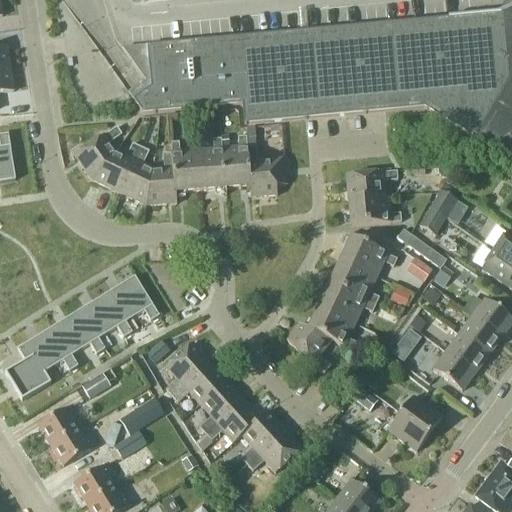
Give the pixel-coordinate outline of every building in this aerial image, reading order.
[(511,10),(511,11),(495,15),(251,38),(250,30),(226,33),(227,39),(148,46),(151,89),(134,101),(142,114),(242,105),(244,124),(424,108),(509,159),(511,154),(511,10)] [(0,72),(9,71),(6,49),(0,50),(0,72)] [(0,95),(13,93),(9,71),(0,72),(0,95)] [(76,156),(93,182),(117,153),(111,144),(123,136),(118,128),(105,137),(105,136),(76,156)] [(247,140),(256,140),(255,130),(247,130),(247,138),(247,140)] [(0,184),(14,182),(7,136),(0,137),(0,184)] [(252,193),(248,148),(247,138),(239,138),(240,148),(223,150),(227,191),(247,189),(247,194),(252,193)] [(228,196),(227,191),(223,150),(222,140),(214,141),(215,150),(198,152),(202,193),(221,191),(222,197),(228,196)] [(171,144),(172,154),(178,200),(183,199),(182,195),(202,193),(198,152),(181,154),(180,143),(171,144)] [(127,158),(117,153),(93,182),(121,195),(142,148),(134,145),(127,158)] [(257,147),(248,148),(252,193),(252,199),(278,197),(278,187),(288,186),(285,159),(258,162),(257,147)] [(121,195),(148,208),(154,171),(144,166),(150,152),(142,148),(121,195)] [(32,190),(44,188),(39,151),(28,152),(32,190)] [(178,205),(178,200),(172,154),(163,155),(165,170),(154,171),(148,208),(178,205)] [(348,200),(383,197),(382,182),(397,181),(396,172),(381,173),(381,172),(346,176),(348,200)] [(456,202),(441,193),(430,210),(445,219),(456,202)] [(388,197),(383,197),(348,200),(350,222),(344,222),(345,228),(401,222),(400,214),(390,215),(388,197)] [(445,219),(430,210),(420,226),(435,235),(445,219)] [(47,258),(61,242),(44,227),(30,242),(47,258)] [(446,263),(403,232),(397,241),(440,271),(446,263)] [(349,242),(340,261),(376,278),(383,262),(392,267),(395,259),(386,255),(386,254),(346,235),(344,240),(349,242)] [(511,239),(506,235),(493,253),(511,265),(511,239)] [(511,292),(511,265),(493,253),(481,270),(511,292)] [(368,293),(376,278),(340,261),(331,279),(327,276),(324,282),(374,305),(377,297),(368,293)] [(425,282),(431,273),(416,262),(410,271),(425,282)] [(134,279),(107,296),(125,325),(144,313),(150,324),(158,319),(134,279)] [(327,289),(318,307),(354,324),(362,309),(370,313),(374,305),(324,282),(322,286),(327,289)] [(432,309),(440,298),(430,290),(422,302),(432,309)] [(411,296),(401,291),(395,305),(405,309),(411,296)] [(107,296),(80,313),(98,342),(116,330),(123,341),(131,335),(125,325),(107,296)] [(472,319),(501,341),(511,325),(511,321),(485,302),(472,319)] [(347,339),(354,324),(318,307),(309,325),(305,323),(304,327),(331,341),(352,351),(356,343),(347,339)] [(80,313),(53,329),(71,358),(89,347),(96,357),(104,352),(98,342),(80,313)] [(420,335),(426,325),(417,319),(410,328),(420,335)] [(488,358),(501,341),(472,319),(459,337),(488,358)] [(331,341),(304,327),(299,324),(285,340),(322,373),(329,366),(318,356),(331,341)] [(53,329),(26,346),(44,375),(62,364),(69,374),(77,369),(71,358),(53,329)] [(488,358),(459,337),(446,354),(475,376),(488,358)] [(170,353),(161,343),(146,357),(155,367),(170,353)] [(163,390),(169,397),(207,363),(190,344),(164,368),(174,380),(163,390)] [(400,344),(391,356),(402,364),(411,352),(400,344)] [(25,363),(4,376),(22,403),(50,385),(44,375),(26,346),(17,351),(25,363)] [(462,393),(475,376),(446,354),(433,372),(462,393)] [(186,393),(197,406),(224,382),(207,363),(169,397),(175,404),(186,393)] [(374,393),(385,379),(374,371),(363,385),(374,393)] [(110,389),(102,376),(82,388),(89,402),(110,389)] [(197,428),(203,435),(241,400),(224,382),(197,406),(208,418),(197,428)] [(379,401),(364,388),(354,400),(369,413),(379,401)] [(412,399),(400,416),(429,438),(441,421),(412,399)] [(258,419),(241,400),(203,435),(209,442),(220,431),(231,443),(239,436),(258,419)] [(164,417),(155,402),(119,424),(129,439),(164,417)] [(37,428),(49,448),(77,432),(71,423),(78,419),(71,407),(37,428)] [(266,412),(258,419),(239,436),(249,448),(238,458),(244,465),(283,430),(266,412)] [(416,454),(429,438),(400,416),(387,433),(416,454)] [(300,449),(283,430),(244,465),(251,472),(262,462),(273,473),(300,449)] [(82,441),(77,432),(49,448),(62,470),(96,448),(89,436),(82,441)] [(146,447),(139,434),(115,449),(123,461),(146,447)] [(198,468),(191,458),(182,464),(188,474),(198,468)] [(511,463),(507,471),(500,466),(476,500),(493,511),(509,511),(511,509),(511,463)] [(86,507),(112,490),(106,481),(113,476),(106,465),(73,486),(86,507)] [(321,482),(328,472),(320,466),(313,476),(321,482)] [(350,483),(336,502),(351,511),(373,511),(380,503),(350,483)] [(112,490),(86,507),(88,511),(121,511),(132,506),(124,494),(117,498),(112,490)] [(159,511),(180,511),(173,500),(158,510),(159,511)] [(328,511),(351,511),(336,502),(328,511)]
